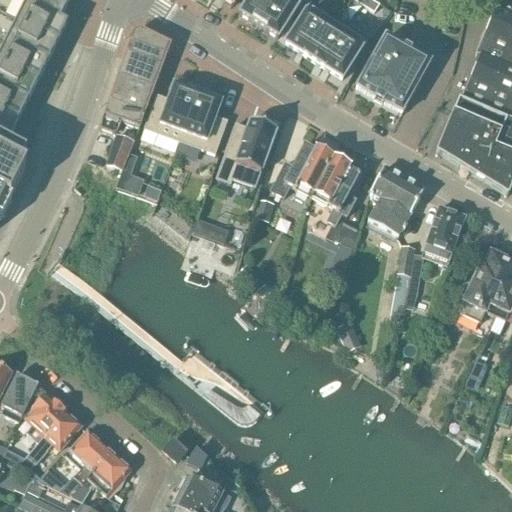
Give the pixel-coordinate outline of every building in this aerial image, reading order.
[(0,0),(0,146),(4,149),(5,145),(7,146),(66,27),(59,24),(71,0),(0,0)] [(217,0),(233,10),(239,0),(217,0)] [(250,0),(238,19),(257,31),(277,0),(250,0)] [(277,0),(257,31),(265,38),(266,37),(276,43),(303,0),(277,0)] [(365,0),(352,0),(351,2),(362,9),(367,1),(365,0)] [(436,154),(435,155),(507,199),(508,198),(511,186),(511,0),(499,0),(475,58),(479,59),(460,103),(458,103),(436,154)] [(367,1),(362,9),(373,16),(379,8),(367,1)] [(307,12),(284,49),(302,60),(302,61),(303,62),(327,25),(307,12)] [(327,25),(303,62),(321,73),(345,36),(327,25)] [(345,36),(321,73),(322,74),(322,73),(341,85),(369,41),(350,29),(345,36)] [(131,40),(99,132),(114,137),(117,136),(120,126),(140,134),(145,117),(170,48),(142,35),(141,35),(140,35),(140,36),(139,36),(139,37),(139,38),(135,40),(135,39),(134,39),(133,39),(132,39),(131,39),(131,40)] [(384,41),(355,92),(357,93),(357,92),(374,102),(373,103),(382,107),(399,116),(401,118),(429,66),(384,41)] [(156,100),(143,134),(179,147),(196,97),(173,89),(167,104),(156,100)] [(196,97),(179,147),(214,159),(226,126),(214,121),(220,106),(196,97)] [(235,129),(215,184),(229,189),(231,184),(254,193),(275,134),(250,125),(247,133),(235,129)] [(108,148),(105,158),(109,159),(105,170),(121,176),(133,145),(115,140),(112,149),(108,148)] [(4,149),(0,146),(0,207),(3,202),(8,205),(25,172),(19,169),(25,159),(4,149)] [(311,200),(331,163),(314,154),(313,156),(305,151),(303,150),(302,152),(292,172),(284,167),(269,197),(283,205),(289,193),(293,195),(295,192),(311,200)] [(331,163),(311,200),(327,208),(325,212),(331,215),(325,227),(331,230),(324,242),(333,246),(334,244),(353,254),(359,235),(343,227),(338,225),(341,219),(345,222),(354,204),(347,200),(357,181),(358,179),(356,178),(348,174),(349,172),(331,163)] [(106,172),(103,180),(118,185),(121,177),(106,172)] [(366,226),(397,244),(407,229),(405,228),(423,194),(383,172),(368,200),(378,205),(366,226)] [(424,250),(422,257),(430,260),(448,267),(451,259),(452,260),(463,231),(461,231),(464,222),(438,212),(424,250)] [(397,278),(388,324),(399,327),(402,313),(406,294),(409,280),(413,258),(414,253),(401,250),(396,278),(397,278)] [(493,305),(511,266),(502,262),(502,258),(495,254),(491,257),(489,256),(484,267),(480,265),(469,288),(466,288),(462,289),(460,292),(459,296),(460,300),(462,302),(460,307),(461,308),(455,322),(456,327),(487,342),(490,333),(489,332),(494,321),(492,320),(497,307),(493,305)] [(409,280),(406,294),(416,296),(419,282),(423,260),(413,258),(409,280)] [(511,266),(493,305),(497,307),(492,320),(494,321),(489,332),(490,333),(499,337),(508,320),(509,320),(511,313),(511,266)] [(0,397),(12,374),(0,368),(0,397)] [(14,375),(0,403),(0,409),(4,412),(1,419),(17,427),(20,420),(37,387),(14,375)] [(27,435),(25,436),(37,448),(67,415),(56,405),(55,406),(46,397),(32,412),(35,415),(27,423),(33,429),(27,435)] [(35,450),(26,461),(35,469),(47,456),(46,455),(54,447),(61,453),(82,432),(80,430),(81,429),(67,415),(37,448),(35,450)] [(62,493),(58,496),(70,502),(111,457),(100,447),(102,444),(93,436),(90,439),(87,435),(86,436),(68,456),(64,461),(80,475),(78,477),(77,476),(62,493)] [(184,458),(171,446),(162,456),(175,467),(184,458)] [(111,457),(70,502),(81,508),(93,489),(95,490),(108,502),(111,499),(113,497),(119,493),(123,485),(122,484),(130,474),(128,472),(129,471),(126,466),(121,464),(120,465),(111,457)] [(181,494),(171,511),(225,511),(230,501),(222,497),(214,494),(210,486),(201,488),(187,481),(187,483),(183,481),(177,492),(181,494)] [(26,495),(22,503),(40,511),(80,511),(68,506),(65,511),(57,511),(53,510),(26,495)] [(40,511),(22,503),(18,511),(17,511),(40,511)]
